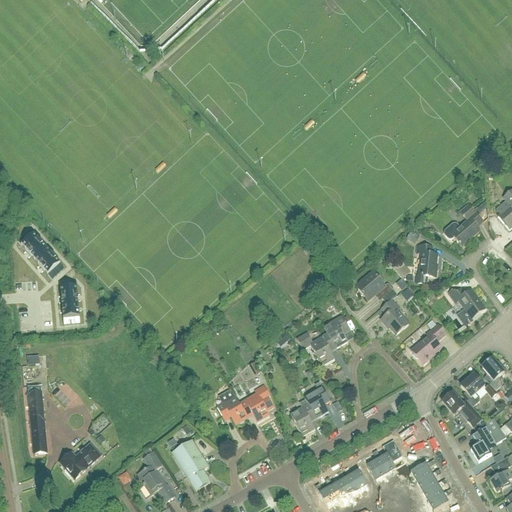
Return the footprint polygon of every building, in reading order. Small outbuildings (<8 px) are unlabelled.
[(342,88),(350,80),(347,77),(339,84),(342,88)] [(148,188),(152,191),(160,184),(156,180),(148,188)] [(500,216),(497,218),(509,231),(511,228),(511,193),(504,200),(505,202),(510,208),(500,216)] [(480,232),(477,229),(483,224),(469,207),(461,215),(468,223),(460,229),(457,227),(455,226),(452,226),(445,233),(444,236),(444,238),(448,242),(450,242),(452,241),(454,240),(461,248),(480,232)] [(30,232),(17,243),(52,282),(64,271),(30,232)] [(433,249),(422,248),(417,247),(416,255),(421,255),(418,277),(417,277),(416,285),(426,287),(427,279),(435,280),(437,270),(435,270),(437,257),(432,256),(433,249)] [(400,282),(409,277),(400,264),(392,269),(400,282)] [(373,275),(356,289),(367,303),(374,298),(377,295),(382,302),(393,293),(388,287),(385,289),(373,275)] [(64,285),(60,285),(63,327),(80,325),(77,284),(72,284),(73,290),(65,291),(64,285)] [(455,292),(454,290),(447,295),(455,305),(458,302),(465,311),(458,316),(465,326),(472,321),(485,311),(471,292),(465,296),(461,291),(459,293),(457,291),(455,292)] [(405,305),(414,299),(408,292),(400,298),(405,305)] [(393,301),(386,307),(381,310),(387,317),(381,322),(386,328),(387,327),(396,337),(409,326),(397,312),(401,310),(393,301)] [(324,329),(328,336),(337,351),(349,344),(344,336),(350,333),(342,318),(324,329)] [(413,356),(412,357),(416,362),(417,361),(423,367),(432,360),(431,358),(441,350),(436,345),(446,336),(437,326),(436,327),(432,323),(427,327),(430,332),(426,336),(428,338),(411,353),(413,356)] [(337,351),(328,336),(313,345),(308,336),(298,342),(304,352),(311,347),(323,368),(335,361),(331,354),(337,351)] [(40,366),(39,358),(27,359),(28,367),(40,366)] [(496,366),(493,361),(482,370),(488,377),(484,380),(490,387),(495,393),(500,389),(501,387),(501,385),(500,383),(498,380),(504,375),(506,372),(499,363),(496,366)] [(268,374),(274,371),(271,366),(265,369),(268,374)] [(467,403),(472,410),(479,404),(479,400),(476,396),(485,389),(475,377),(461,388),(466,395),(462,398),(467,403)] [(308,406),(316,421),(329,414),(325,407),(330,403),(320,385),(316,387),(318,391),(304,399),(306,402),(308,406)] [(492,401),(498,396),(495,393),(490,387),(484,392),(492,401)] [(239,406),(248,421),(253,418),(257,425),(270,418),(267,413),(274,409),(268,400),(270,399),(264,388),(255,393),(256,396),(239,406)] [(248,421),(239,406),(235,399),(231,392),(218,399),(222,406),(217,409),(226,423),(231,420),(235,428),(248,421)] [(510,405),(511,403),(511,393),(505,399),(501,402),(506,408),(510,405)] [(43,415),(41,394),(28,396),(34,456),(47,455),(44,423),(43,415)] [(472,410),(467,403),(463,407),(453,395),(442,404),(454,418),(459,414),(477,436),(481,433),(488,429),(486,426),(472,410)] [(308,406),(306,402),(300,406),(302,410),(290,416),(303,438),(315,431),(311,424),(316,421),(308,406)] [(95,433),(107,425),(104,419),(91,427),(95,433)] [(503,436),(511,428),(511,421),(500,431),(503,436)] [(488,429),(481,433),(477,436),(472,439),(478,448),(470,452),(478,466),(491,458),(488,451),(505,441),(493,422),(486,426),(488,429)] [(182,431),(187,438),(191,434),(186,428),(182,431)] [(511,428),(503,436),(506,439),(507,438),(511,434),(511,428)] [(196,493),(210,485),(202,473),(208,469),(192,443),(173,456),(196,493)] [(321,502),(320,503),(326,511),(355,511),(354,509),(400,478),(403,483),(423,469),(418,462),(415,464),(412,459),(415,457),(406,444),(405,445),(407,448),(402,451),(401,448),(386,458),(388,461),(382,465),(380,462),(373,467),(375,470),(370,473),(368,470),(361,475),(363,478),(358,481),(357,478),(349,483),(351,486),(347,489),(345,486),(326,499),(328,502),(323,505),(321,502)] [(86,471),(100,458),(90,446),(75,459),(71,455),(59,466),(66,472),(64,473),(69,479),(70,478),(75,482),(86,471)] [(148,470),(138,477),(152,498),(158,493),(166,505),(175,499),(167,487),(166,487),(156,472),(162,468),(153,455),(143,462),(148,470)] [(505,497),(511,493),(510,489),(508,484),(511,482),(511,479),(508,471),(511,468),(511,457),(491,469),(497,479),(490,484),(497,496),(503,493),(505,497)] [(338,473),(342,478),(349,473),(344,468),(338,473)] [(452,511),(450,509),(447,510),(444,506),(447,504),(442,497),(422,510),(423,511),(452,511)]
